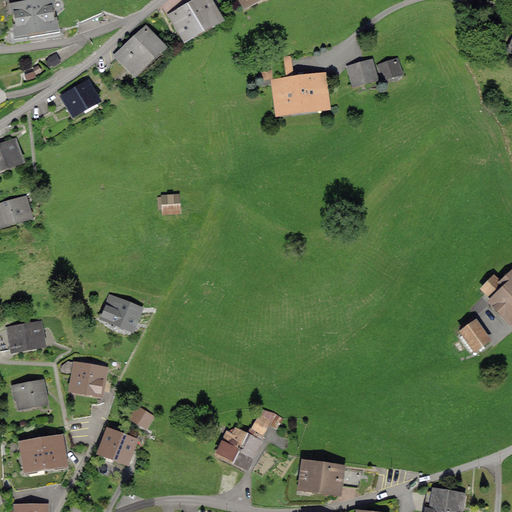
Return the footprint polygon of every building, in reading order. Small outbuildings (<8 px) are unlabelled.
[(80,20),(101,11),(96,0),(86,0),(73,6),(80,20)] [(19,30),(52,25),(48,1),(16,6),(19,30)] [(173,14),(186,36),(217,19),(207,1),(189,11),(186,6),(173,14)] [(146,30),(118,56),(134,73),(162,48),(146,30)] [(289,75),(287,56),(270,58),(273,77),(289,75)] [(396,60),(379,66),(383,77),(400,71),(396,60)] [(370,62),(350,67),(354,85),(375,79),(370,62)] [(285,82),(277,83),(280,111),(324,106),(321,77),(297,81),(294,84),(288,78),(285,82)] [(64,104),(70,114),(96,99),(87,83),(63,97),(67,103),(64,104)] [(0,166),(19,160),(13,142),(0,146),(0,166)] [(21,196),(22,200),(10,203),(15,219),(28,215),(24,203),(32,200),(30,193),(21,196)] [(158,197),(159,208),(164,208),(164,213),(178,212),(177,196),(158,197)] [(0,215),(2,223),(15,219),(10,203),(0,206),(0,215)] [(511,274),(501,284),(490,295),(495,299),(492,301),(509,319),(511,316),(511,274)] [(486,291),(490,295),(501,284),(494,277),(483,288),(486,291)] [(116,310),(112,319),(131,327),(138,310),(111,299),(108,307),(116,310)] [(488,340),(472,318),(460,327),(476,349),(488,340)] [(0,350),(41,344),(37,325),(11,330),(12,334),(0,336),(0,350)] [(77,367),(74,388),(99,392),(102,371),(77,367)] [(16,388),(18,396),(19,396),(21,405),(43,401),(40,384),(16,388)] [(87,404),(69,407),(74,418),(89,416),(87,404)] [(132,417),(146,426),(152,416),(138,407),(132,417)] [(261,413),(253,427),(262,432),(270,419),(261,413)] [(130,448),(137,451),(142,439),(119,430),(119,428),(112,425),(102,451),(126,460),(130,448)] [(247,468),(263,435),(250,429),(247,435),(234,462),(247,468)] [(218,453),(234,462),(247,435),(236,430),(233,437),(226,434),(218,453)] [(18,485),(60,479),(68,471),(66,462),(63,463),(59,439),(23,445),(27,466),(16,468),(18,485)] [(337,491),(338,483),(359,486),(361,472),(306,464),(302,487),(337,491)] [(427,511),(458,511),(462,497),(428,491),(426,506),(432,507),(432,510),(428,510),(427,511)]
